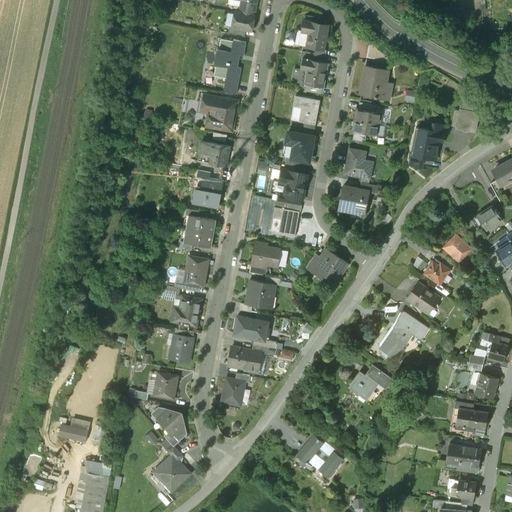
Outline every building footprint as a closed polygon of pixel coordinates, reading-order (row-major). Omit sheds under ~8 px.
[(256,0),(240,0),(239,10),(254,13),(256,0)] [(483,0),(473,0),(474,19),(484,19),(484,14),(483,0)] [(492,0),(483,0),(484,14),(493,14),(492,0)] [(239,10),(235,9),(233,24),(233,25),(246,27),(252,28),(254,13),(239,10)] [(328,22),(304,17),(302,28),(310,29),(307,42),(316,44),(323,45),(328,22)] [(246,27),(233,25),(233,24),(230,24),(229,31),(245,33),(246,27)] [(310,29),(302,28),(301,33),(300,41),(303,42),(307,42),(310,29)] [(378,43),(370,36),(367,53),(388,57),(389,51),(378,43)] [(246,39),(234,37),(229,61),(227,75),(239,78),(241,65),(237,64),(239,51),(243,52),(246,39)] [(307,42),(303,42),(302,48),(315,50),(316,44),(307,42)] [(323,45),(316,44),(315,50),(326,52),(327,46),(323,45)] [(232,49),(218,46),(215,61),(217,62),(218,59),(229,61),(232,49)] [(326,52),(315,50),(314,57),(324,59),(326,52)] [(314,57),(303,55),(301,65),(309,66),(307,80),(322,83),(323,83),(328,59),(324,59),(314,57)] [(386,65),(365,61),(360,89),(375,92),(375,93),(377,93),(377,92),(383,94),(385,85),(383,85),(386,65)] [(301,68),(294,67),(292,77),(307,80),(309,66),(301,65),(301,68)] [(239,78),(227,75),(224,88),(236,90),(239,78)] [(322,83),(307,80),(305,86),(321,89),(322,83)] [(321,96),(296,91),(294,102),(302,103),(300,117),(305,118),(316,120),(321,96)] [(237,105),(219,102),(220,96),(204,93),(203,100),(207,101),(206,108),(212,109),(211,113),(208,115),(207,122),(232,126),(234,116),(235,116),(237,105)] [(238,100),(220,96),(219,102),(237,105),(238,100)] [(381,102),(360,98),(359,104),(380,108),(381,102)] [(460,100),(459,106),(473,109),(474,103),(460,100)] [(359,104),(357,104),(355,115),(379,119),(381,108),(359,104)] [(473,109),(459,106),(455,126),(476,130),(479,110),(473,109)] [(379,119),(355,115),(353,126),(355,126),(367,128),(377,130),(379,119)] [(315,126),(304,124),(303,130),(314,132),(315,126)] [(367,128),(355,126),(353,135),(365,137),(367,128)] [(434,130),(416,126),(410,153),(414,153),(414,154),(423,156),(434,158),(438,139),(441,140),(443,132),(434,130)] [(303,130),(290,127),(288,138),(295,139),(293,153),(308,156),(310,156),(314,132),(303,130)] [(227,131),(214,129),(213,136),(226,138),(227,131)] [(213,139),(202,137),(198,157),(209,159),(213,139)] [(230,142),(213,139),(209,159),(227,162),(230,142)] [(366,146),(350,143),(346,168),(363,171),(370,172),(372,162),(363,161),(366,146)] [(293,153),(287,152),(286,159),(307,163),(308,156),(293,153)] [(423,156),(414,154),(414,153),(410,153),(408,162),(421,165),(423,156)] [(511,158),(493,169),(498,178),(500,181),(507,177),(508,179),(509,180),(511,179),(511,178),(511,177),(511,158)] [(307,170),(283,165),(281,176),(289,177),(286,191),(292,192),(303,194),(307,170)] [(211,169),(199,166),(198,172),(203,173),(210,174),(211,169)] [(210,174),(203,173),(201,186),(197,185),(195,198),(217,202),(219,194),(221,195),(224,177),(210,174)] [(281,176),(274,175),(271,188),(278,189),(286,191),(289,177),(281,176)] [(369,178),(361,177),(360,183),(370,185),(378,187),(379,180),(369,178)] [(508,179),(501,183),(504,188),(511,184),(511,177),(511,178),(511,179),(509,180),(508,179)] [(498,178),(490,182),(496,193),(504,188),(501,183),(500,181),(498,178)] [(355,183),(342,181),(342,182),(343,182),(339,203),(338,203),(349,205),(365,208),(370,185),(360,183),(356,182),(355,183)] [(286,191),(278,189),(277,195),(291,198),(292,192),(286,191)] [(277,195),(276,201),(301,206),(302,200),(299,199),(291,198),(277,195)] [(301,206),(276,201),(274,212),(282,214),(279,227),(296,230),(301,206)] [(199,206),(188,204),(186,211),(189,211),(198,212),(199,206)] [(493,204),(474,216),(479,223),(481,221),(486,228),(501,218),(502,218),(493,204)] [(511,218),(511,206),(503,206),(502,213),(502,217),(502,218),(501,218),(506,226),(511,221),(511,218)] [(198,212),(189,211),(187,224),(214,230),(217,216),(198,212)] [(214,230),(187,224),(184,238),(193,240),(212,243),(214,230)] [(468,231),(460,224),(456,228),(464,235),(468,231)] [(471,246),(455,232),(443,245),(459,259),(471,246)] [(510,240),(497,249),(506,264),(511,259),(511,236),(509,239),(510,240)] [(193,240),(184,238),(181,237),(180,243),(192,245),(193,240)] [(269,239),(256,237),(252,260),(268,263),(268,259),(279,261),(282,244),(268,242),(269,239)] [(327,242),(318,255),(318,256),(312,265),(334,279),(349,257),(327,242)] [(210,255),(189,251),(188,259),(191,259),(187,279),(200,281),(204,282),(210,255)] [(318,255),(313,252),(307,262),(312,265),(318,256),(318,255)] [(447,258),(438,252),(434,257),(440,262),(441,261),(443,263),(447,258)] [(415,264),(420,269),(426,262),(421,257),(415,264)] [(268,263),(252,260),(250,268),(266,271),(268,263)] [(438,264),(432,260),(424,272),(440,283),(450,268),(443,263),(441,261),(440,262),(438,264)] [(281,274),(266,271),(265,277),(277,280),(280,281),(281,275),(281,274)] [(265,277),(251,275),(246,299),(253,300),(272,304),(277,280),(265,277)] [(296,277),(281,275),(280,281),(292,283),(296,277)] [(187,279),(176,277),(175,283),(180,284),(198,287),(200,281),(187,279)] [(175,283),(165,281),(164,288),(179,291),(180,284),(175,283)] [(440,297),(417,281),(406,297),(415,302),(429,312),(432,308),(438,307),(437,301),(440,297)] [(201,294),(182,290),(179,307),(174,306),(172,316),(197,321),(199,314),(197,313),(201,294)] [(406,297),(406,296),(403,301),(412,307),(415,302),(406,297)] [(253,300),(246,299),(241,298),(240,305),(252,307),(253,300)] [(412,307),(403,301),(398,307),(402,309),(412,316),(416,310),(412,307)] [(402,309),(381,340),(390,347),(389,348),(393,351),(395,351),(397,351),(398,351),(400,350),(413,331),(421,336),(428,327),(412,316),(402,309)] [(270,316),(256,314),(251,314),(252,313),(238,310),(234,329),(248,332),(248,331),(253,332),(253,333),(255,333),(266,335),(266,334),(270,316)] [(195,327),(182,324),(181,331),(194,333),(195,327)] [(181,331),(175,329),(170,354),(189,358),(194,333),(181,331)] [(499,341),(500,335),(484,330),(481,337),(492,340),(490,347),(488,354),(487,355),(503,360),(507,343),(499,341)] [(266,334),(266,335),(255,333),(254,339),(278,344),(279,337),(266,334)] [(500,335),(499,341),(507,343),(510,337),(500,335)] [(278,344),(254,339),(253,345),(260,347),(276,351),(278,344)] [(253,345),(233,341),(229,361),(257,366),(260,347),(253,345)] [(473,354),(484,356),(486,353),(488,354),(490,347),(487,346),(486,349),(476,346),(473,354)] [(471,354),(470,360),(483,362),(484,356),(473,354),(471,354)] [(369,368),(367,371),(360,366),(351,380),(358,385),(367,391),(379,374),(386,380),(392,371),(373,358),(367,366),(369,368)] [(483,362),(470,360),(468,366),(481,368),(483,362)] [(179,371),(158,368),(154,390),(175,394),(179,371)] [(251,371),(237,369),(236,374),(246,376),(246,377),(250,378),(251,371)] [(498,376),(482,372),(476,391),(492,396),(498,376)] [(236,374),(226,373),(222,397),(241,401),(246,377),(246,376),(236,374)] [(367,391),(358,385),(354,390),(363,396),(367,391)] [(149,388),(136,386),(135,393),(148,395),(149,388)] [(473,402),(455,399),(454,405),(472,408),(473,402)] [(175,407),(171,411),(165,405),(162,404),(154,411),(166,423),(169,423),(171,425),(169,427),(178,437),(187,429),(185,423),(184,424),(180,420),(184,416),(183,410),(181,412),(179,410),(180,408),(175,407)] [(472,408),(454,405),(451,426),(472,429),(474,430),(474,424),(485,426),(488,411),(472,408)] [(91,419),(72,415),(70,423),(89,427),(91,419)] [(381,416),(377,420),(384,425),(387,421),(381,416)] [(105,419),(97,417),(92,439),(100,441),(105,419)] [(88,428),(61,422),(58,432),(86,438),(88,428)] [(114,423),(107,422),(100,456),(107,457),(114,423)] [(485,426),(474,424),(474,430),(472,429),(472,432),(483,435),(485,426)] [(152,427),(146,432),(152,439),(158,434),(152,427)] [(178,437),(169,427),(165,431),(174,441),(178,437)] [(334,443),(330,449),(320,442),(325,436),(315,429),(299,450),(308,457),(316,447),(325,455),(319,462),(330,471),(345,452),(334,443)] [(384,438),(380,443),(386,447),(390,442),(384,438)] [(183,451),(174,442),(168,447),(172,451),(173,450),(178,456),(183,451)] [(481,447),(452,442),(449,460),(478,465),(481,447)] [(172,451),(154,467),(171,487),(191,469),(178,456),(173,450),(172,451)] [(99,473),(102,459),(91,457),(88,471),(99,473)] [(99,473),(88,471),(80,511),(102,511),(112,461),(102,459),(99,473)] [(477,471),(478,465),(449,460),(446,459),(444,465),(477,471)] [(171,487),(154,467),(149,472),(166,491),(171,487)] [(463,494),(474,495),(476,481),(459,478),(458,485),(452,484),(451,492),(463,494)] [(463,494),(462,501),(472,503),(474,495),(463,494)] [(398,497),(390,496),(389,508),(397,509),(398,497)] [(445,499),(434,498),(433,504),(440,505),(440,506),(445,506),(445,499)]
